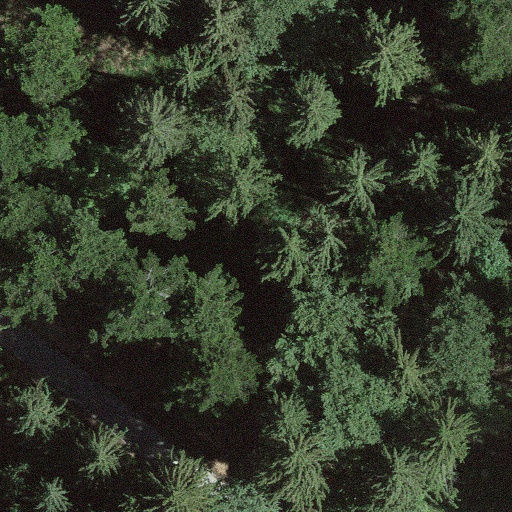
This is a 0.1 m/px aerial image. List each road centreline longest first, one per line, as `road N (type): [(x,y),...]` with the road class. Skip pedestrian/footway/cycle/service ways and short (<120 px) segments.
road 1 (track): [(272,511),(310,311),(421,0)]
road 2 (unclassified): [(0,347),(218,511)]
